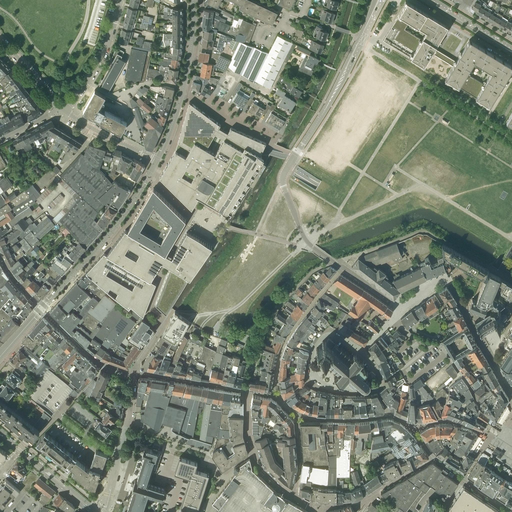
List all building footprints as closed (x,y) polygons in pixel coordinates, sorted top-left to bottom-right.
[(243,0),(241,5),(239,9),(250,14),(256,1),(255,1),(256,1),(255,2),(251,1),(251,0),(243,0)] [(291,9),(295,0),(280,0),(279,3),(278,3),(278,2),(278,3),(291,9)] [(338,2),(332,0),(325,0),(324,5),(330,7),(329,9),(333,10),(334,8),(336,9),(338,2)] [(480,6),(481,4),(482,2),(481,1),(480,0),(475,0),(471,7),(477,10),(479,6),(480,6)] [(256,1),(250,14),(261,19),(267,6),(266,6),(267,6),(266,8),(262,6),(263,4),(260,3),(260,4),(256,3),(256,1),(257,2),(257,1),(256,1)] [(435,48),(448,27),(407,2),(392,26),(400,30),(394,39),(415,51),(411,57),(424,66),(432,53),(435,48)] [(481,16),(488,5),(485,3),(484,5),(481,4),(480,6),(479,6),(477,10),(476,12),(481,16)] [(322,14),(325,15),(323,20),(331,22),(334,14),(327,11),(327,9),(317,5),(316,9),(323,11),(322,14)] [(488,5),(481,16),(486,19),(490,13),(487,11),(490,6),(488,5)] [(492,22),(498,12),(497,12),(501,7),(498,5),(493,14),(490,13),(486,19),(492,22)] [(261,19),(266,22),(272,25),(278,11),(271,8),(271,10),(266,8),(267,6),(268,7),(267,6),(261,19)] [(137,9),(128,7),(126,14),(135,16),(137,9)] [(183,8),(176,8),(172,9),(167,7),(167,12),(164,12),(164,15),(167,15),(182,14),(182,11),(183,11),(183,8)] [(215,19),(219,21),(225,23),(226,20),(220,17),(218,16),(219,13),(213,11),(204,9),(203,15),(212,17),(212,18),(215,19)] [(503,16),(498,12),(492,22),(497,25),(502,16),(503,16)] [(133,22),(134,20),(136,20),(137,17),(135,16),(126,14),(125,20),(133,22)] [(203,29),(208,30),(213,31),(216,32),(217,29),(227,32),(230,25),(225,23),(219,21),(215,19),(212,18),(212,17),(203,15),(203,16),(203,18),(203,19),(203,20),(202,26),(203,27),(203,29)] [(233,19),(238,21),(237,24),(239,24),(241,19),(239,18),(235,16),(233,19)] [(502,16),(497,25),(502,29),(507,21),(508,20),(502,16)] [(240,25),(235,39),(240,41),(248,45),(256,26),(251,24),(241,19),(239,24),(240,25)] [(131,29),(133,22),(125,20),(123,26),(131,29)] [(508,33),(511,26),(511,23),(507,21),(502,29),(503,29),(503,30),(505,30),(506,31),(508,33)] [(321,30),(322,28),(317,26),(315,32),(318,33),(316,37),(325,40),(328,33),(321,30)] [(122,29),(120,35),(129,38),(131,31),(122,29)] [(213,33),(213,31),(208,30),(203,29),(203,32),(204,33),(203,38),(212,40),(212,36),(214,36),(215,34),(213,33)] [(219,39),(216,38),(215,40),(218,41),(216,49),(218,50),(218,51),(222,52),(226,36),(220,34),(219,39)] [(129,38),(120,35),(119,42),(127,44),(129,38)] [(293,43),(289,41),(277,36),(268,53),(255,81),(270,88),(283,61),(293,43)] [(213,40),(212,40),(203,38),(202,46),(212,48),(213,40)] [(230,60),(228,66),(241,75),(254,47),(248,45),(240,41),(235,39),(233,38),(229,47),(235,50),(230,60)] [(182,40),(163,39),(165,46),(169,46),(182,47),(183,47),(183,44),(182,44),(182,40)] [(490,106),(511,69),(511,66),(469,40),(456,61),(435,48),(432,53),(453,66),(445,79),(490,106)] [(322,43),(318,41),(317,43),(312,41),(309,49),(321,53),(324,45),(322,44),(322,43),(323,43),(322,43)] [(295,45),(293,43),(283,61),(287,63),(289,58),(295,45)] [(298,69),(306,73),(311,75),(313,70),(311,69),(314,63),(317,64),(319,59),(309,54),(310,52),(297,46),(295,50),(309,56),(307,60),(304,66),(300,64),(298,69)] [(268,53),(254,47),(241,75),(255,81),(268,53)] [(121,58),(122,56),(124,52),(122,51),(116,48),(112,57),(111,59),(112,62),(99,86),(108,91),(125,61),(121,58)] [(140,82),(142,75),(147,52),(131,49),(124,79),(140,82)] [(223,69),(225,70),(228,66),(230,60),(220,55),(215,65),(223,69)] [(203,63),(202,69),(212,71),(212,68),(211,68),(212,64),(203,63)] [(0,78),(4,75),(11,70),(9,67),(7,64),(6,65),(6,64),(0,68),(0,78)] [(178,69),(162,66),(160,66),(160,70),(163,71),(163,69),(167,70),(167,69),(169,69),(168,72),(177,74),(178,69)] [(147,76),(161,80),(166,81),(175,83),(177,74),(168,72),(167,72),(167,75),(164,75),(164,74),(162,74),(163,71),(160,70),(149,68),(147,76)] [(214,87),(219,79),(209,77),(210,74),(211,74),(212,71),(202,69),(201,76),(209,77),(209,79),(206,83),(210,85),(214,87)] [(2,85),(8,80),(15,75),(13,72),(13,71),(13,70),(12,70),(11,70),(4,75),(6,77),(2,80),(2,81),(0,82),(2,85)] [(4,87),(5,89),(18,79),(17,77),(17,76),(16,75),(15,75),(8,80),(9,82),(5,85),(5,86),(4,87)] [(209,79),(202,77),(196,75),(195,82),(193,81),(192,88),(198,91),(199,89),(202,90),(205,85),(206,83),(209,79)] [(287,90),(289,92),(298,97),(302,91),(303,89),(298,86),(280,75),(277,80),(283,83),(283,82),(287,85),(286,87),(288,88),(287,90)] [(13,87),(15,89),(22,84),(22,83),(21,82),(20,82),(18,79),(5,89),(7,92),(9,90),(9,91),(13,87)] [(202,90),(201,93),(204,95),(210,85),(206,83),(205,85),(202,90)] [(17,92),(19,94),(26,89),(25,88),(26,87),(25,86),(24,86),(22,84),(15,89),(9,94),(11,96),(13,95),(13,96),(17,92)] [(204,95),(208,97),(214,87),(210,85),(204,95)] [(165,86),(150,86),(150,89),(161,94),(164,95),(172,97),(174,88),(165,86)] [(295,102),(284,95),(286,93),(278,88),(275,93),(283,98),(279,104),(290,111),(295,102)] [(26,89),(19,94),(13,99),(15,102),(17,100),(19,102),(22,99),(30,94),(30,93),(29,91),(28,91),(26,89)] [(95,89),(83,112),(121,133),(127,122),(102,108),(99,107),(106,95),(95,89)] [(238,104),(243,96),(237,92),(238,91),(235,89),(232,95),(235,96),(232,101),(238,104)] [(152,108),(139,97),(140,96),(136,93),(134,95),(138,98),(136,101),(132,98),(129,101),(142,136),(143,140),(147,131),(142,127),(144,124),(145,123),(143,119),(147,114),(148,113),(149,112),(152,108)] [(18,106),(21,104),(22,106),(26,104),(33,99),(34,98),(32,96),(30,94),(22,99),(19,102),(17,103),(18,106)] [(243,96),(238,104),(243,107),(246,103),(248,105),(252,99),(249,97),(248,99),(243,96)] [(169,108),(171,102),(157,98),(156,102),(162,103),(161,106),(169,108)] [(26,104),(22,106),(21,107),(22,110),(21,110),(22,113),(26,111),(28,110),(29,110),(30,109),(37,104),(37,103),(38,103),(37,102),(36,102),(33,99),(26,104)] [(248,105),(251,106),(248,111),(254,114),(259,106),(257,104),(258,101),(256,99),(255,100),(252,99),(248,105)] [(230,220),(251,186),(252,186),(266,163),(262,161),(264,158),(260,156),(263,149),(265,146),(229,130),(221,125),(189,102),(176,150),(160,177),(156,183),(153,187),(127,231),(123,239),(162,262),(167,265),(171,267),(189,278),(190,278),(226,227),(230,220)] [(26,111),(28,115),(31,120),(44,113),(37,104),(30,109),(29,110),(31,114),(28,115),(26,111)] [(166,117),(169,108),(161,106),(158,105),(157,104),(155,108),(162,113),(166,117)] [(269,109),(271,106),(267,104),(266,107),(264,109),(259,106),(254,114),(260,117),(262,113),(265,115),(269,109)] [(272,125),(279,114),(273,110),(276,106),(272,104),(271,106),(269,109),(272,111),(271,112),(266,121),(272,125)] [(31,120),(28,115),(26,111),(22,113),(12,118),(17,127),(31,120)] [(157,114),(154,118),(163,125),(166,117),(162,113),(160,117),(157,114)] [(279,114),(272,125),(279,129),(285,119),(286,119),(287,118),(285,116),(284,117),(279,114)] [(5,117),(11,130),(17,127),(12,118),(12,119),(10,120),(8,116),(5,117)] [(152,151),(160,133),(163,126),(163,125),(154,118),(151,116),(150,117),(145,123),(144,124),(149,128),(147,131),(143,140),(145,148),(152,151)] [(0,119),(0,122),(1,125),(6,133),(11,130),(5,117),(0,119)] [(51,121),(39,127),(43,135),(47,133),(49,135),(54,126),(51,121)] [(49,135),(47,139),(47,143),(49,144),(50,141),(50,140),(52,136),(55,138),(60,129),(57,127),(57,128),(54,126),(49,135)] [(41,137),(43,135),(39,127),(33,130),(42,145),(43,144),(42,142),(43,141),(41,137)] [(60,129),(55,138),(52,142),(55,144),(52,148),(55,150),(65,133),(63,132),(63,131),(60,129)] [(34,145),(36,144),(37,144),(38,144),(39,146),(42,145),(33,130),(28,133),(32,141),(34,145)] [(30,150),(31,149),(32,148),(31,147),(32,147),(31,146),(34,145),(32,141),(28,133),(22,136),(30,150)] [(63,149),(71,136),(68,134),(67,134),(65,133),(55,150),(59,152),(62,148),(63,149)] [(27,151),(30,150),(22,136),(17,138),(17,139),(13,142),(13,141),(12,141),(15,145),(17,150),(21,148),(21,147),(23,145),(26,150),(26,149),(27,151)] [(74,138),(71,136),(63,149),(67,151),(65,153),(67,154),(68,152),(76,140),(74,138)] [(76,140),(68,152),(71,154),(74,149),(77,151),(82,142),(79,140),(78,141),(76,140)] [(96,216),(97,214),(100,209),(103,206),(107,208),(104,212),(111,218),(117,210),(104,203),(98,197),(113,184),(112,182),(107,178),(99,169),(100,168),(101,164),(102,160),(106,149),(89,144),(84,154),(81,153),(76,159),(61,175),(62,176),(66,180),(68,182),(69,184),(71,186),(73,188),(75,189),(77,191),(81,197),(77,202),(75,204),(73,206),(71,208),(70,210),(68,211),(66,213),(64,215),(63,217),(61,219),(60,220),(66,227),(71,232),(68,234),(72,238),(74,236),(77,238),(81,242),(80,242),(86,248),(101,231),(91,224),(94,219),(96,216)] [(114,149),(114,150),(113,150),(110,149),(109,150),(106,149),(102,160),(110,162),(111,160),(114,149)] [(111,160),(114,161),(114,164),(117,165),(119,159),(121,151),(114,149),(111,160)] [(119,159),(117,165),(114,174),(115,175),(117,169),(120,170),(117,175),(122,177),(124,172),(131,164),(135,166),(136,164),(132,161),(133,159),(121,154),(122,152),(121,151),(119,159)] [(136,164),(135,166),(142,170),(145,165),(138,161),(133,158),(133,159),(132,161),(136,164)] [(109,172),(107,178),(112,182),(114,181),(114,180),(117,175),(115,175),(114,174),(117,165),(114,164),(113,164),(110,173),(109,172)] [(135,166),(131,164),(124,172),(128,175),(130,175),(137,179),(142,170),(135,166)] [(0,194),(3,192),(12,185),(6,176),(1,180),(0,180),(0,194)] [(38,197),(40,195),(41,195),(32,184),(23,192),(17,196),(0,207),(0,216),(4,213),(9,220),(29,206),(36,202),(35,201),(36,199),(38,197)] [(104,203),(117,210),(124,200),(130,190),(118,184),(116,187),(113,184),(98,197),(104,203)] [(72,198),(77,202),(81,197),(77,191),(72,195),(72,198)] [(0,207),(17,196),(15,192),(13,192),(7,197),(0,200),(0,207)] [(7,230),(14,225),(22,218),(33,211),(29,206),(9,220),(0,225),(0,234),(2,234),(7,230)] [(100,209),(97,214),(100,217),(108,223),(111,218),(104,212),(100,209)] [(4,213),(0,216),(0,225),(9,220),(4,213)] [(100,217),(99,219),(96,216),(94,219),(104,227),(108,223),(100,217)] [(30,217),(25,221),(22,218),(14,225),(17,228),(4,238),(0,239),(0,245),(6,242),(8,241),(14,237),(28,225),(32,223),(33,222),(30,217)] [(9,266),(38,240),(55,225),(51,221),(47,217),(37,226),(35,227),(16,243),(20,247),(11,255),(5,258),(9,266)] [(104,227),(94,219),(91,224),(101,231),(104,227)] [(0,248),(1,251),(16,243),(35,227),(32,224),(32,223),(28,225),(14,237),(8,241),(6,242),(0,245),(0,248)] [(160,264),(162,262),(123,239),(127,231),(125,230),(120,237),(112,247),(107,254),(104,253),(86,272),(86,273),(87,274),(102,287),(107,292),(107,291),(129,309),(130,308),(131,306),(139,313),(142,316),(142,315),(143,316),(156,284),(151,280),(154,275),(155,273),(155,272),(157,270),(159,267),(160,264)] [(81,242),(77,238),(74,241),(73,240),(71,242),(82,252),(86,248),(80,242),(81,242)] [(38,241),(38,240),(9,266),(11,269),(29,253),(36,246),(35,245),(36,244),(35,244),(38,241)] [(70,241),(67,244),(79,256),(82,252),(71,242),(70,241)] [(20,247),(16,243),(1,251),(5,258),(11,255),(20,247)] [(396,243),(366,255),(365,255),(361,257),(362,260),(363,261),(369,266),(372,264),(374,263),(376,264),(381,263),(393,258),(394,261),(402,258),(401,255),(405,253),(402,249),(399,246),(396,243)] [(441,243),(442,246),(442,248),(442,252),(442,255),(443,263),(446,270),(448,274),(449,275),(449,274),(450,273),(449,272),(450,271),(450,270),(450,269),(451,269),(451,268),(450,267),(450,266),(450,265),(449,265),(448,264),(451,260),(480,277),(481,277),(482,277),(482,276),(483,276),(485,277),(488,270),(441,243)] [(35,252),(39,249),(39,248),(36,244),(35,245),(36,246),(29,253),(11,269),(14,272),(22,265),(27,260),(33,254),(35,252)] [(79,256),(67,244),(69,246),(67,248),(65,246),(63,248),(64,249),(75,260),(79,256)] [(69,266),(75,260),(64,249),(61,253),(63,255),(60,259),(69,266)] [(56,256),(53,259),(54,260),(66,270),(69,266),(60,259),(63,255),(61,253),(59,252),(56,256)] [(421,266),(426,278),(446,270),(443,263),(442,255),(442,252),(439,253),(440,257),(437,258),(439,262),(431,265),(428,257),(424,258),(425,262),(420,264),(421,266)] [(363,261),(362,260),(361,257),(358,258),(352,266),(394,299),(400,290),(393,280),(391,283),(386,279),(388,277),(384,274),(385,273),(379,268),(378,269),(374,267),(372,269),(369,266),(363,261)] [(50,264),(51,264),(62,274),(66,270),(54,260),(53,259),(49,263),(50,264)] [(24,267),(24,266),(28,262),(27,260),(22,265),(14,272),(16,275),(24,267)] [(16,275),(19,278),(35,262),(32,260),(24,267),(16,275)] [(35,262),(19,278),(21,281),(29,274),(30,274),(31,274),(32,273),(42,263),(43,262),(42,262),(41,263),(37,260),(35,262)] [(498,269),(499,269),(509,274),(510,272),(506,270),(508,265),(508,264),(503,261),(498,268),(498,269)] [(21,281),(26,286),(37,276),(43,269),(46,266),(43,262),(42,263),(32,273),(31,274),(30,274),(29,274),(21,281)] [(51,264),(50,264),(49,263),(46,266),(43,269),(45,270),(46,270),(50,274),(48,277),(46,280),(44,281),(50,287),(62,274),(51,264)] [(511,276),(509,274),(499,269),(498,269),(498,268),(496,267),(493,265),(491,264),(491,265),(490,267),(488,270),(489,270),(489,271),(490,271),(490,272),(500,277),(511,283),(511,276)] [(321,270),(323,272),(330,278),(336,270),(330,266),(326,268),(328,270),(326,272),(323,269),(321,270)] [(409,268),(410,271),(400,276),(399,273),(393,276),(394,279),(393,279),(393,280),(400,290),(426,278),(421,266),(414,269),(413,266),(409,268)] [(40,281),(44,277),(44,276),(42,275),(44,273),(43,272),(45,270),(43,269),(37,276),(26,286),(31,291),(38,283),(38,284),(40,281)] [(9,278),(6,275),(3,270),(0,272),(0,287),(9,278)] [(500,277),(490,272),(490,271),(489,271),(489,270),(488,270),(485,277),(476,300),(475,300),(472,299),(468,308),(484,314),(488,303),(491,298),(492,296),(498,282),(499,280),(500,277)] [(316,279),(314,281),(313,283),(320,289),(330,278),(323,272),(321,274),(318,272),(316,273),(318,274),(316,276),(314,274),(313,274),(312,275),(316,279)] [(95,293),(102,287),(87,274),(83,278),(89,283),(85,286),(90,290),(95,293)] [(369,308),(371,305),(388,317),(389,316),(393,309),(388,306),(364,289),(341,274),(340,274),(333,283),(358,300),(355,305),(353,304),(348,312),(337,305),(337,304),(323,295),(321,298),(327,303),(329,304),(329,305),(333,307),(342,311),(357,318),(359,319),(360,320),(368,310),(369,311),(368,311),(371,313),(372,310),(370,309),(369,308)] [(44,281),(46,280),(48,277),(45,275),(44,276),(44,277),(40,281),(38,284),(38,283),(31,291),(33,294),(44,281)] [(511,283),(500,277),(499,280),(498,282),(504,285),(501,289),(500,291),(511,297),(511,283)] [(0,309),(2,307),(17,288),(11,281),(9,278),(0,287),(0,309)] [(89,283),(83,278),(82,278),(79,281),(85,286),(89,283)] [(39,300),(50,287),(44,281),(33,294),(39,300)] [(59,321),(71,308),(77,312),(92,296),(88,293),(77,283),(50,312),(59,321)] [(320,289),(313,283),(311,285),(309,283),(307,284),(310,287),(317,293),(320,289)] [(95,293),(92,296),(77,312),(71,308),(59,321),(71,332),(74,328),(84,315),(86,312),(91,306),(93,307),(105,294),(107,292),(102,287),(95,293)] [(310,287),(308,289),(307,291),(306,291),(310,294),(314,296),(317,293),(310,287)] [(446,287),(439,291),(445,300),(452,296),(446,287)] [(2,307),(5,310),(20,292),(17,288),(2,307)] [(305,293),(303,291),(299,288),(295,292),(300,296),(301,295),(300,295),(302,293),(303,295),(301,297),(309,303),(311,300),(304,294),(305,293)] [(230,298),(234,302),(242,294),(238,290),(230,298)] [(304,294),(311,300),(314,296),(310,294),(306,291),(305,293),(304,294)] [(5,310),(8,313),(23,295),(20,292),(5,310)] [(292,299),(297,303),(304,309),(309,303),(301,297),(300,296),(295,292),(290,298),(289,299),(291,301),(292,299)] [(72,334),(79,340),(86,346),(115,307),(117,304),(105,294),(93,307),(91,306),(86,312),(84,315),(74,328),(71,332),(72,334)] [(437,305),(440,303),(435,294),(432,297),(437,305)] [(10,315),(16,307),(25,297),(23,295),(8,313),(10,315)] [(453,296),(452,296),(445,300),(444,301),(446,304),(448,302),(451,306),(456,303),(457,302),(452,296),(453,296)] [(504,304),(492,296),(491,298),(488,303),(495,309),(491,312),(491,311),(490,312),(488,314),(487,314),(485,316),(484,315),(484,316),(482,318),(482,317),(481,318),(479,319),(478,320),(476,321),(475,322),(475,323),(477,325),(476,325),(476,326),(477,326),(477,327),(478,326),(480,330),(479,331),(480,332),(481,332),(483,333),(482,334),(482,335),(483,335),(487,332),(489,331),(490,331),(490,330),(492,329),(493,329),(493,328),(495,327),(495,328),(496,327),(495,327),(498,325),(498,326),(499,325),(503,322),(503,323),(504,322),(504,321),(507,319),(507,320),(508,320),(508,319),(510,317),(511,316),(510,316),(510,312),(511,312),(511,311),(510,312),(508,308),(503,306),(504,304)] [(16,307),(19,309),(28,300),(25,297),(16,307)] [(427,314),(436,308),(438,307),(437,305),(432,297),(427,300),(421,304),(427,314)] [(28,300),(19,309),(16,307),(10,315),(11,316),(14,318),(20,324),(33,309),(32,309),(32,308),(31,306),(32,305),(33,305),(28,300)] [(304,309),(297,303),(295,306),(288,300),(285,303),(288,305),(293,309),(301,314),(304,309)] [(329,304),(327,303),(327,304),(323,301),(323,302),(319,300),(315,305),(323,311),(327,306),(329,308),(332,309),(333,307),(329,305),(329,304)] [(451,306),(447,308),(449,311),(445,313),(446,316),(459,309),(455,304),(456,303),(451,306)] [(421,319),(427,314),(421,304),(415,308),(421,319)] [(330,324),(328,321),(326,320),(322,316),(325,313),(323,311),(315,305),(310,310),(311,311),(319,318),(325,324),(328,326),(329,325),(330,324)] [(155,330),(150,325),(141,317),(142,316),(139,313),(131,306),(130,308),(133,311),(131,313),(138,319),(136,322),(125,337),(132,342),(131,343),(133,345),(134,344),(135,344),(141,347),(143,344),(144,345),(155,330)] [(8,313),(5,310),(2,307),(0,309),(0,343),(0,344),(1,344),(4,341),(9,335),(16,327),(20,324),(14,318),(11,316),(10,315),(8,313)] [(86,346),(94,353),(97,348),(106,336),(121,316),(125,320),(128,316),(115,307),(86,346)] [(301,314),(293,309),(292,311),(286,307),(285,309),(288,312),(297,319),(301,314)] [(422,320),(421,319),(415,308),(411,311),(411,310),(400,319),(407,328),(412,324),(412,325),(415,324),(416,324),(418,323),(418,321),(417,320),(418,320),(420,322),(422,320)] [(454,319),(462,315),(459,309),(446,316),(448,319),(452,316),(454,319)] [(429,319),(438,313),(437,310),(427,317),(429,319)] [(162,333),(172,341),(177,343),(182,334),(185,335),(192,323),(174,311),(171,316),(173,318),(162,333)] [(317,321),(319,318),(311,311),(311,312),(311,313),(310,313),(309,314),(308,315),(309,315),(308,316),(308,315),(307,316),(315,323),(320,327),(322,326),(320,325),(320,324),(320,322),(318,322),(317,321)] [(339,316),(343,319),(337,330),(343,333),(347,326),(348,327),(351,321),(354,323),(355,321),(357,318),(342,311),(339,316)] [(286,314),(283,312),(281,316),(294,324),(297,319),(288,312),(286,314)] [(279,327),(280,328),(279,329),(276,327),(275,327),(270,325),(269,329),(286,335),(294,324),(281,316),(277,313),(274,317),(280,321),(278,324),(280,325),(279,327)] [(302,320),(313,328),(315,326),(313,325),(315,323),(307,316),(306,315),(302,320)] [(448,322),(449,324),(450,325),(455,323),(456,325),(464,320),(462,315),(454,319),(448,322)] [(113,341),(100,358),(108,361),(112,355),(117,347),(118,346),(125,337),(136,322),(128,316),(125,320),(121,316),(106,336),(113,341)] [(28,335),(27,336),(33,341),(36,338),(39,341),(45,333),(43,331),(42,332),(40,330),(39,329),(42,326),(43,326),(46,324),(45,323),(47,321),(45,318),(44,318),(43,318),(28,335)] [(362,321),(360,320),(359,319),(357,318),(355,321),(354,323),(351,321),(348,327),(347,326),(343,333),(349,337),(352,331),(354,328),(356,330),(357,328),(360,324),(362,321)] [(302,320),(298,325),(308,332),(309,329),(314,332),(315,330),(313,328),(302,320)] [(371,320),(367,325),(370,327),(370,328),(372,329),(376,332),(380,328),(371,320)] [(449,329),(449,331),(452,330),(452,331),(454,334),(467,325),(464,320),(456,325),(449,329)] [(52,326),(47,321),(45,323),(46,324),(43,326),(42,326),(39,329),(40,330),(42,332),(43,331),(45,329),(47,331),(52,326)] [(501,332),(505,327),(504,326),(502,324),(497,328),(501,332)] [(298,325),(294,331),(302,336),(303,333),(311,338),(313,335),(308,332),(298,325)] [(467,326),(467,325),(467,326),(467,325),(454,334),(450,336),(444,340),(445,341),(441,343),(444,346),(446,348),(449,354),(450,354),(453,360),(455,363),(456,364),(463,358),(462,356),(467,353),(478,346),(478,345),(477,345),(476,343),(476,342),(474,339),(475,339),(471,332),(469,329),(470,329),(469,329),(467,326),(468,326),(468,325),(467,326)] [(39,341),(38,342),(36,344),(39,345),(40,344),(42,342),(54,328),(52,326),(47,331),(45,333),(39,341)] [(507,335),(510,337),(508,340),(506,344),(509,346),(507,349),(510,350),(500,365),(511,384),(511,381),(511,326),(510,330),(509,330),(509,331),(507,335)] [(42,342),(44,344),(57,330),(54,328),(42,342)] [(360,335),(354,332),(356,330),(354,328),(352,331),(349,337),(356,341),(360,335)] [(267,335),(273,338),(278,339),(283,341),(285,337),(286,335),(269,329),(267,335)] [(42,360),(51,350),(53,347),(52,347),(55,344),(56,345),(57,343),(56,342),(62,336),(59,333),(57,330),(44,344),(42,346),(35,354),(42,360)] [(384,340),(390,333),(387,330),(381,336),(384,340)] [(400,341),(405,336),(401,333),(397,330),(392,335),(396,339),(399,342),(400,341)] [(304,341),(305,339),(306,338),(302,336),(294,331),(290,337),(301,343),(303,340),(303,341),(303,340),(304,341)] [(193,335),(190,333),(188,337),(188,338),(180,354),(171,373),(180,375),(184,376),(192,358),(198,361),(204,347),(205,346),(205,345),(208,338),(205,337),(203,341),(193,336),(193,335)] [(177,344),(179,345),(169,364),(168,364),(164,372),(171,373),(180,354),(188,338),(188,337),(188,338),(182,334),(177,344)] [(368,340),(360,335),(356,341),(364,345),(368,340)] [(21,342),(25,345),(31,350),(36,344),(38,342),(39,341),(36,338),(33,341),(27,336),(21,342)] [(113,341),(106,336),(97,348),(94,353),(100,358),(113,341)] [(381,336),(378,339),(380,341),(384,345),(384,346),(385,347),(388,345),(384,340),(381,336)] [(45,363),(50,357),(66,340),(63,337),(57,343),(58,344),(54,348),(53,347),(51,350),(42,360),(45,363)] [(164,339),(162,337),(161,337),(160,337),(143,361),(143,362),(142,362),(141,362),(141,367),(141,368),(146,369),(150,361),(151,361),(154,355),(163,342),(165,339),(164,339)] [(300,345),(301,343),(290,337),(287,343),(299,348),(300,346),(300,345)] [(396,339),(394,340),(392,338),(391,337),(390,337),(389,337),(388,338),(388,339),(388,340),(390,343),(388,345),(390,349),(393,347),(396,351),(403,343),(400,341),(399,342),(396,339)] [(220,338),(218,344),(225,347),(227,341),(220,338)] [(271,343),(270,346),(264,344),(263,348),(278,353),(283,341),(278,339),(273,338),(271,343)] [(321,362),(322,361),(324,362),(323,363),(325,364),(326,364),(325,366),(326,367),(327,365),(331,368),(329,370),(330,370),(331,369),(334,372),(333,373),(334,374),(335,372),(338,375),(335,378),(334,377),(333,378),(334,378),(334,379),(334,380),(334,381),(335,379),(342,385),(341,386),(342,387),(342,386),(343,386),(344,387),(344,386),(343,385),(345,382),(346,383),(346,382),(349,384),(348,386),(349,386),(350,385),(353,388),(352,389),(353,390),(353,389),(355,390),(356,391),(356,390),(357,391),(357,390),(358,388),(358,389),(359,388),(360,387),(361,388),(360,389),(361,390),(362,389),(364,390),(364,391),(365,391),(365,390),(367,389),(368,391),(369,390),(368,389),(370,387),(371,388),(371,387),(370,386),(370,384),(371,384),(371,383),(371,381),(376,376),(375,375),(372,372),(370,372),(369,373),(367,371),(366,372),(364,371),(365,370),(365,369),(364,369),(363,368),(362,369),(360,367),(360,366),(362,363),(363,364),(364,364),(363,363),(363,362),(364,361),(363,361),(362,362),(356,356),(357,355),(356,354),(355,355),(354,355),(353,355),(354,356),(352,359),(351,359),(349,357),(350,356),(349,355),(348,356),(345,354),(346,352),(345,351),(344,353),(341,350),(342,349),(341,348),(340,349),(336,345),(337,344),(336,343),(335,343),(329,338),(326,341),(326,340),(324,342),(323,341),(322,342),(323,343),(318,349),(317,348),(316,349),(317,350),(316,352),(317,353),(318,351),(322,355),(322,356),(323,357),(320,361),(321,362)] [(149,370),(153,370),(157,363),(160,364),(162,360),(167,352),(169,348),(168,347),(171,342),(165,339),(163,342),(154,355),(151,361),(150,361),(146,369),(148,369),(149,370)] [(73,346),(70,343),(66,340),(50,357),(45,363),(50,366),(52,368),(73,346)] [(369,347),(368,349),(371,353),(379,347),(380,348),(383,346),(384,345),(380,341),(379,342),(380,343),(378,345),(375,341),(369,347)] [(172,342),(172,343),(169,348),(167,352),(162,360),(160,364),(157,363),(153,370),(164,372),(168,364),(178,345),(177,344),(172,342)] [(42,346),(40,344),(39,345),(33,352),(35,354),(42,346)] [(142,348),(141,347),(135,344),(129,353),(128,354),(135,357),(142,348)] [(210,378),(209,380),(215,381),(223,354),(225,347),(218,344),(216,351),(212,368),(210,370),(208,377),(210,378)] [(293,347),(295,347),(287,344),(284,350),(292,353),(293,352),(294,350),(292,349),(293,347)] [(31,350),(25,345),(21,350),(19,350),(10,360),(24,372),(26,369),(23,366),(25,364),(41,377),(50,366),(45,363),(42,360),(35,354),(33,352),(31,350)] [(65,360),(76,349),(73,346),(52,368),(54,370),(58,367),(65,360)] [(195,367),(191,377),(200,378),(211,349),(205,346),(204,347),(198,361),(196,365),(195,367)] [(472,361),(474,360),(483,354),(478,346),(467,353),(472,361)] [(114,363),(119,354),(118,354),(120,350),(121,349),(117,347),(112,355),(108,361),(114,363)] [(293,354),(294,354),(296,355),(298,355),(298,354),(307,357),(309,352),(300,349),(295,347),(294,348),(295,349),(295,350),(294,350),(293,352),(294,353),(293,354)] [(373,357),(382,351),(381,350),(380,348),(379,347),(371,353),(373,357)] [(263,348),(261,352),(272,356),(270,365),(271,366),(274,366),(278,353),(263,348)] [(71,372),(74,368),(73,366),(70,370),(68,367),(75,360),(77,362),(79,361),(80,361),(84,356),(76,349),(65,360),(58,367),(63,372),(70,378),(73,373),(71,372)] [(216,351),(211,349),(200,378),(209,380),(210,378),(208,377),(210,370),(212,368),(216,351)] [(120,355),(119,354),(114,363),(121,366),(123,360),(123,361),(127,355),(124,354),(126,351),(124,350),(122,353),(121,353),(120,355)] [(284,350),(282,357),(281,358),(290,360),(291,359),(293,359),(294,356),(292,355),(292,353),(284,350)] [(123,360),(121,366),(128,369),(129,365),(135,357),(128,354),(129,353),(126,351),(124,354),(127,355),(123,361),(123,360)] [(373,357),(378,363),(387,357),(382,351),(373,357)] [(263,367),(274,368),(274,366),(271,366),(270,365),(272,356),(261,352),(261,353),(266,355),(265,358),(262,358),(262,360),(264,361),(263,366),(257,365),(263,367)] [(391,354),(387,357),(378,363),(381,370),(389,365),(387,361),(391,360),(390,359),(393,357),(394,360),(396,362),(400,360),(394,352),(393,353),(391,354)] [(229,356),(223,354),(215,381),(222,382),(229,356)] [(483,354),(474,360),(477,364),(470,369),(467,364),(464,366),(468,370),(470,369),(471,371),(472,372),(477,367),(487,360),(483,354)] [(233,384),(238,363),(239,360),(240,357),(233,355),(233,356),(229,355),(229,356),(232,358),(226,383),(233,384)] [(89,360),(84,356),(80,361),(74,368),(77,371),(81,365),(83,367),(89,360)] [(232,358),(229,356),(222,382),(226,383),(232,358)] [(184,376),(191,377),(195,367),(192,366),(193,364),(196,365),(198,361),(192,358),(184,376)] [(289,363),(292,363),(292,360),(290,360),(281,358),(281,360),(280,365),(286,366),(289,366),(289,363)] [(459,368),(464,365),(466,363),(463,358),(456,364),(459,368)] [(99,368),(92,362),(89,360),(83,367),(81,365),(77,371),(74,368),(71,372),(73,373),(70,378),(69,378),(72,381),(69,385),(73,389),(75,386),(78,389),(76,391),(78,393),(87,383),(95,373),(99,368)] [(241,364),(238,363),(233,384),(241,386),(243,377),(247,361),(242,360),(241,364)] [(490,367),(487,360),(477,367),(472,372),(475,375),(478,373),(477,372),(480,369),(482,372),(490,367)] [(404,366),(402,363),(397,366),(397,367),(395,368),(391,369),(389,365),(381,370),(382,374),(384,378),(401,369),(401,368),(404,366)] [(257,369),(256,373),(256,375),(255,379),(266,381),(263,390),(270,391),(274,371),(273,371),(274,368),(263,367),(257,365),(257,366),(256,369),(257,369)] [(457,375),(457,371),(452,365),(451,366),(446,370),(452,376),(444,383),(438,388),(440,390),(442,388),(453,378),(457,375)] [(256,375),(256,373),(257,369),(256,369),(257,366),(254,372),(250,379),(250,380),(249,388),(254,389),(263,390),(266,381),(255,379),(256,375)] [(488,380),(495,376),(491,368),(480,375),(481,377),(483,379),(485,377),(485,376),(487,380),(488,380)] [(48,369),(27,396),(52,416),(54,413),(73,389),(48,369)] [(20,375),(15,371),(14,373),(12,372),(9,376),(8,375),(7,377),(7,378),(7,379),(17,388),(20,384),(19,383),(22,380),(18,377),(20,375)] [(98,402),(98,401),(99,399),(101,397),(100,396),(106,383),(109,384),(111,381),(113,376),(100,371),(96,380),(93,379),(83,391),(98,402)] [(304,377),(304,372),(296,371),(295,374),(290,376),(291,380),(295,379),(304,377)] [(475,378),(473,376),(475,375),(472,372),(466,377),(470,382),(475,378)] [(395,374),(384,380),(386,382),(393,378),(394,379),(395,378),(397,377),(395,374)] [(470,382),(473,387),(480,381),(479,379),(481,377),(480,375),(477,377),(475,378),(470,382)] [(292,384),(291,380),(290,376),(286,378),(278,380),(279,381),(280,387),(292,384)] [(492,387),(498,383),(495,376),(488,380),(487,380),(485,381),(486,383),(488,382),(491,388),(492,387)] [(139,378),(137,395),(136,406),(140,406),(141,406),(142,399),(148,378),(141,377),(139,378)] [(295,379),(295,383),(298,382),(299,387),(304,384),(304,377),(295,379)] [(461,377),(452,385),(449,387),(449,393),(449,395),(444,405),(442,411),(441,413),(441,417),(446,416),(447,412),(448,411),(453,404),(457,398),(457,397),(458,396),(463,392),(468,388),(467,385),(461,377)] [(147,400),(145,409),(140,410),(141,413),(141,420),(159,429),(162,422),(164,416),(170,398),(170,396),(164,395),(162,394),(164,388),(165,381),(152,378),(147,400)] [(142,399),(147,400),(152,378),(148,378),(142,399)] [(382,397),(390,388),(393,391),(398,387),(405,381),(403,378),(397,381),(395,378),(394,379),(393,378),(386,382),(387,385),(379,392),(382,397)] [(410,396),(410,398),(410,399),(408,408),(408,418),(416,420),(415,414),(414,403),(418,402),(417,399),(415,389),(422,385),(424,383),(420,378),(413,383),(413,384),(410,385),(410,386),(409,386),(409,389),(410,396)] [(295,379),(291,380),(292,384),(280,387),(281,391),(292,387),(295,386),(294,383),(295,383),(295,379)] [(174,382),(170,381),(168,390),(166,394),(165,393),(164,395),(170,396),(174,382)] [(172,426),(185,384),(174,382),(170,396),(170,398),(164,416),(162,422),(164,423),(163,425),(164,423),(172,426)] [(485,382),(474,390),(476,397),(480,402),(483,399),(485,399),(492,392),(490,389),(487,386),(486,384),(485,382)] [(14,390),(7,383),(0,391),(0,393),(7,399),(9,397),(12,399),(18,393),(14,390)] [(193,385),(185,384),(172,426),(172,429),(171,429),(178,433),(193,385)] [(410,396),(409,389),(409,386),(409,385),(408,384),(408,389),(407,392),(405,391),(405,392),(400,390),(401,389),(398,387),(393,391),(395,392),(396,392),(397,393),(398,394),(400,395),(401,396),(397,405),(394,412),(400,415),(402,408),(403,409),(404,406),(403,406),(406,397),(407,398),(410,398),(410,396)] [(189,437),(193,437),(197,414),(199,403),(203,387),(193,385),(178,433),(186,437),(188,438),(189,437)] [(421,415),(423,420),(428,419),(437,417),(429,404),(433,400),(432,398),(433,397),(422,385),(415,389),(417,399),(418,402),(419,405),(420,408),(421,415)] [(294,390),(296,389),(295,387),(295,386),(292,387),(281,391),(284,397),(294,391),(294,390)] [(299,390),(302,394),(304,392),(306,393),(308,391),(310,388),(305,386),(299,390)] [(501,386),(494,390),(492,387),(491,388),(490,389),(492,392),(504,405),(505,404),(508,399),(508,398),(501,386)] [(201,408),(204,409),(208,388),(203,387),(199,403),(197,414),(200,415),(201,408)] [(214,389),(208,388),(204,409),(199,440),(202,441),(203,441),(205,441),(214,389)] [(393,391),(390,388),(382,397),(386,403),(393,397),(396,392),(395,392),(393,391)] [(429,404),(437,417),(441,417),(441,413),(442,411),(440,411),(439,408),(444,405),(449,395),(449,393),(447,393),(442,388),(440,390),(439,391),(438,390),(434,395),(434,396),(433,397),(432,398),(433,400),(429,404)] [(468,398),(472,395),(470,391),(468,388),(463,392),(465,396),(461,399),(458,396),(457,397),(457,398),(453,404),(448,411),(447,412),(446,416),(451,418),(456,409),(456,408),(460,403),(461,402),(462,401),(464,402),(468,398)] [(224,390),(214,389),(206,435),(205,441),(206,442),(212,443),(213,436),(215,437),(218,437),(224,399),(222,398),(224,390)] [(314,397),(316,391),(313,389),(310,396),(310,397),(309,401),(307,403),(306,403),(303,411),(307,413),(310,401),(313,402),(314,397)] [(225,438),(231,438),(227,414),(232,391),(224,390),(222,398),(224,399),(218,437),(225,438)] [(243,417),(243,402),(240,402),(240,393),(232,391),(227,414),(243,417)] [(291,404),(301,395),(298,391),(287,399),(291,404)] [(306,397),(305,400),(299,409),(303,411),(306,403),(307,403),(309,401),(310,397),(310,396),(308,395),(307,394),(309,392),(308,391),(306,393),(304,392),(302,394),(302,395),(303,395),(306,397)] [(317,415),(320,392),(316,391),(314,397),(313,402),(310,401),(307,413),(317,415)] [(320,392),(317,415),(325,415),(327,397),(328,393),(320,392)] [(397,393),(396,392),(393,397),(386,403),(389,406),(390,405),(397,393)] [(480,402),(481,403),(482,402),(498,415),(504,405),(492,392),(485,399),(483,399),(480,402)] [(398,394),(397,393),(390,405),(389,406),(394,412),(397,405),(401,396),(400,395),(398,394)] [(377,394),(371,395),(372,401),(375,413),(380,412),(383,412),(383,411),(384,410),(384,409),(383,407),(383,406),(381,402),(379,398),(377,394)] [(257,414),(261,397),(253,395),(252,398),(251,404),(251,407),(251,408),(252,414),(257,414)] [(303,398),(305,400),(306,397),(303,395),(302,396),(301,395),(291,404),(294,406),(303,398)] [(371,395),(365,396),(366,402),(366,405),(365,405),(367,414),(375,413),(372,401),(371,395)] [(473,398),(472,395),(468,398),(464,402),(462,401),(461,402),(460,403),(456,408),(456,409),(451,418),(457,419),(460,413),(463,408),(465,406),(468,402),(473,398)] [(352,411),(352,404),(352,402),(351,396),(347,396),(342,396),(343,402),(343,415),(351,415),(351,411),(352,411)] [(351,415),(360,415),(358,403),(359,403),(358,401),(354,401),(354,400),(353,400),(352,396),(351,396),(352,402),(354,402),(354,404),(352,404),(352,411),(351,411),(351,415)] [(365,396),(352,396),(353,400),(354,400),(354,401),(358,401),(359,403),(358,403),(360,415),(367,414),(365,405),(366,405),(366,402),(365,396)] [(122,417),(122,414),(123,414),(123,413),(123,412),(123,408),(124,408),(124,407),(123,407),(123,406),(122,407),(122,405),(122,398),(114,397),(114,405),(115,405),(115,407),(111,407),(110,412),(118,417),(121,420),(122,420),(122,419),(123,419),(123,418),(122,418),(122,417)] [(268,413),(269,409),(269,406),(267,405),(271,398),(261,397),(257,414),(252,414),(253,418),(258,418),(265,422),(266,419),(265,418),(266,415),(267,415),(268,413)] [(50,417),(44,412),(33,425),(0,398),(0,416),(25,436),(31,441),(50,417)] [(299,409),(305,400),(303,398),(294,406),(299,409)] [(407,398),(407,402),(406,401),(404,406),(403,409),(402,408),(400,415),(403,417),(407,418),(408,418),(408,408),(410,399),(410,398),(407,398)] [(457,419),(460,421),(466,411),(468,408),(470,407),(475,403),(473,398),(468,402),(465,406),(463,408),(460,413),(457,419)] [(274,401),(269,409),(268,413),(267,415),(266,415),(265,418),(266,419),(265,422),(264,425),(266,426),(271,417),(275,413),(275,412),(281,407),(276,402),(274,401)] [(418,402),(414,403),(415,414),(416,420),(423,420),(421,415),(420,408),(419,405),(418,402)] [(482,402),(481,403),(480,404),(482,408),(489,415),(494,419),(496,418),(498,415),(482,402)] [(465,422),(468,416),(471,412),(472,410),(477,411),(478,409),(475,403),(470,407),(468,408),(466,411),(460,421),(465,422)] [(275,413),(271,417),(266,426),(271,430),(272,428),(275,422),(275,421),(280,416),(281,415),(281,416),(285,412),(281,407),(275,412),(275,413)] [(469,419),(473,421),(474,420),(484,426),(486,422),(485,421),(476,416),(475,416),(473,415),(474,413),(477,415),(480,411),(480,410),(478,409),(477,411),(472,410),(471,412),(468,416),(470,417),(469,419)] [(108,410),(106,413),(102,419),(107,422),(110,424),(112,422),(113,422),(114,421),(115,420),(115,419),(116,418),(113,415),(110,413),(110,412),(108,410)] [(485,421),(488,417),(480,411),(477,415),(476,416),(485,421)] [(215,437),(215,438),(216,438),(214,445),(212,455),(222,471),(226,468),(248,454),(243,436),(243,417),(227,414),(231,438),(225,438),(218,437),(215,437)] [(273,428),(279,431),(282,424),(281,424),(289,416),(287,414),(282,418),(280,416),(275,421),(275,422),(276,422),(273,428)] [(284,426),(291,419),(289,416),(281,424),(282,424),(279,431),(282,432),(284,426)] [(471,425),(473,421),(469,419),(470,417),(468,416),(465,422),(471,425)] [(253,434),(254,440),(261,438),(265,437),(262,436),(264,432),(262,431),(264,425),(265,422),(258,418),(253,418),(253,423),(253,431),(253,432),(253,434)] [(294,422),(291,419),(284,426),(282,432),(289,435),(293,435),(295,435),(294,423),(294,422)] [(370,450),(385,447),(391,445),(389,443),(388,441),(387,441),(385,437),(386,433),(388,431),(387,429),(391,428),(390,427),(393,419),(389,419),(387,419),(387,423),(385,423),(385,426),(384,426),(383,435),(384,439),(383,439),(376,441),(372,442),(371,446),(370,450)] [(372,434),(373,438),(381,435),(382,426),(380,419),(377,420),(378,427),(379,433),(374,434),(372,434)] [(373,438),(372,442),(376,441),(383,439),(384,439),(383,435),(384,426),(385,426),(385,423),(387,423),(387,419),(380,419),(382,426),(381,435),(373,438)] [(387,429),(388,431),(390,431),(394,427),(400,422),(393,419),(390,427),(391,428),(387,429)] [(99,421),(97,420),(93,425),(95,427),(95,428),(96,429),(97,429),(99,431),(101,432),(104,435),(105,436),(106,436),(107,435),(107,434),(111,429),(100,421),(99,421)] [(367,428),(367,439),(371,439),(371,438),(373,438),(372,434),(374,434),(379,433),(378,427),(377,420),(370,421),(370,424),(370,427),(367,428)] [(474,420),(473,421),(471,425),(479,428),(482,429),(484,426),(474,420)] [(370,421),(359,422),(358,437),(357,437),(357,438),(356,438),(355,447),(355,452),(361,452),(361,448),(363,449),(363,451),(366,451),(366,449),(365,449),(365,439),(367,439),(367,428),(370,427),(370,424),(370,421)] [(333,448),(329,448),(328,445),(328,441),(327,429),(327,422),(320,422),(320,423),(320,429),(321,438),(324,438),(325,446),(326,452),(333,451),(333,448)] [(338,422),(332,422),(332,440),(332,444),(333,448),(333,451),(326,452),(327,455),(336,455),(336,444),(337,438),(338,422)] [(336,444),(336,455),(336,456),(339,456),(339,448),(342,448),(343,430),(344,430),(344,422),(338,422),(337,438),(336,444)] [(339,456),(336,456),(336,467),(336,476),(349,476),(349,470),(349,454),(350,446),(351,436),(353,436),(355,422),(344,422),(344,430),(343,430),(342,448),(339,448),(339,456)] [(351,436),(350,446),(349,454),(351,454),(351,453),(355,453),(355,452),(355,447),(356,438),(357,438),(357,437),(358,437),(359,422),(355,422),(353,436),(351,436)] [(387,441),(388,441),(403,425),(400,422),(394,427),(390,431),(388,431),(386,433),(385,437),(387,441)] [(300,423),(303,461),(312,460),(313,465),(317,465),(324,465),(329,465),(327,455),(326,452),(325,446),(324,438),(321,438),(320,429),(320,423),(310,423),(300,423)] [(445,424),(439,424),(440,437),(440,438),(442,443),(444,445),(449,450),(453,445),(447,439),(445,441),(444,440),(443,437),(444,434),(445,424)] [(266,426),(264,425),(262,431),(264,432),(269,435),(271,430),(266,426)] [(403,425),(388,441),(389,443),(395,438),(393,436),(395,435),(397,437),(407,429),(403,425)] [(435,438),(436,437),(436,434),(435,431),(435,425),(432,425),(430,426),(427,427),(432,435),(435,438)] [(449,438),(448,439),(449,439),(450,437),(449,437),(451,433),(453,434),(457,426),(451,425),(447,434),(446,435),(449,438)] [(456,435),(461,427),(457,426),(453,434),(450,440),(452,442),(456,434),(456,435)] [(440,438),(437,439),(436,437),(435,438),(432,435),(427,427),(427,428),(420,432),(434,453),(435,454),(444,445),(442,443),(440,438)] [(458,441),(466,428),(461,427),(456,435),(456,434),(452,442),(455,445),(458,441)] [(458,441),(461,442),(470,430),(467,428),(466,428),(458,441)] [(391,445),(391,446),(400,440),(411,433),(407,429),(397,437),(395,438),(389,443),(391,445)] [(477,433),(470,430),(461,442),(459,445),(468,451),(478,435),(477,433)] [(52,455),(60,445),(45,433),(37,443),(43,448),(52,455)] [(400,440),(391,446),(394,450),(394,451),(415,438),(414,437),(411,433),(400,440)] [(254,441),(255,441),(264,466),(282,484),(290,489),(294,484),(297,466),(295,440),(295,436),(295,435),(293,435),(293,436),(280,437),(279,437),(279,439),(274,440),(274,442),(270,442),(269,439),(267,438),(265,437),(261,438),(254,440),(255,440),(254,441)] [(394,450),(392,451),(397,458),(398,458),(398,459),(406,457),(405,455),(413,450),(421,445),(415,438),(394,451),(394,450)] [(58,461),(61,463),(68,468),(69,466),(76,458),(60,445),(52,455),(58,461)] [(406,457),(411,455),(411,456),(412,456),(415,454),(415,455),(417,454),(424,449),(421,445),(413,450),(405,455),(406,457)] [(435,454),(442,458),(443,460),(446,456),(449,453),(454,446),(453,445),(449,450),(444,445),(435,454)] [(453,454),(458,457),(463,452),(466,454),(468,451),(459,445),(453,454)] [(141,511),(148,494),(162,498),(162,496),(163,497),(164,497),(164,496),(165,496),(166,495),(166,494),(166,493),(166,492),(165,492),(165,491),(164,491),(165,489),(148,483),(149,483),(148,483),(152,470),(156,471),(160,456),(162,451),(158,450),(153,448),(153,450),(144,447),(142,454),(142,455),(144,456),(144,457),(143,461),(140,470),(138,476),(136,480),(135,479),(134,483),(133,483),(132,482),(131,485),(133,486),(132,489),(131,491),(133,491),(133,492),(132,494),(131,497),(127,511),(126,511),(141,511)] [(412,456),(414,460),(426,453),(424,449),(417,454),(415,455),(415,454),(412,456)] [(96,487),(99,477),(98,476),(99,473),(101,473),(99,472),(100,471),(101,471),(108,454),(96,450),(89,468),(81,462),(80,461),(76,458),(69,466),(70,467),(73,470),(72,472),(87,484),(88,484),(88,485),(89,485),(90,485),(90,486),(91,486),(92,486),(93,486),(93,487),(94,487),(95,487),(96,487)] [(473,458),(466,454),(463,452),(458,457),(459,458),(462,456),(463,457),(462,460),(469,465),(473,458)] [(426,453),(414,460),(415,464),(416,464),(417,464),(428,458),(428,456),(426,453)] [(459,460),(452,456),(452,455),(449,453),(446,456),(450,459),(459,464),(457,468),(463,472),(465,472),(467,468),(460,463),(458,461),(459,460)] [(334,488),(336,488),(336,476),(336,467),(336,456),(336,455),(327,455),(329,465),(328,467),(328,469),(327,485),(334,486),(334,488)] [(411,455),(406,457),(410,468),(416,466),(415,464),(414,460),(412,456),(411,456),(411,455)] [(180,456),(175,472),(190,477),(180,507),(178,511),(196,511),(209,473),(195,469),(197,462),(180,456)] [(447,462),(457,468),(459,464),(450,459),(446,456),(443,460),(447,462)] [(410,468),(406,457),(398,459),(398,460),(403,472),(410,468)] [(218,509),(215,511),(307,511),(304,510),(288,500),(285,499),(284,499),(284,498),(284,497),(283,496),(283,495),(282,495),(282,494),(281,494),(279,493),(278,493),(277,493),(276,492),(252,469),(250,459),(246,460),(240,465),(236,467),(235,467),(234,468),(233,469),(233,470),(234,471),(236,472),(212,504),(215,507),(218,509)] [(18,477),(16,479),(18,481),(22,477),(24,478),(26,475),(24,474),(27,471),(23,468),(24,466),(17,460),(12,467),(12,468),(18,473),(16,475),(18,477)] [(385,472),(389,479),(403,472),(398,460),(395,460),(397,464),(394,465),(393,462),(384,466),(386,469),(384,470),(385,472)] [(460,463),(467,468),(469,465),(462,460),(461,460),(460,460),(459,461),(459,460),(458,461),(460,463)] [(393,502),(385,511),(415,511),(417,510),(415,508),(418,502),(425,491),(429,485),(447,498),(458,483),(446,474),(447,472),(432,461),(432,462),(429,464),(419,469),(380,493),(381,493),(393,502)] [(474,473),(477,475),(479,472),(480,472),(485,465),(477,461),(468,475),(469,476),(471,474),(473,475),(474,473)] [(327,485),(328,469),(309,466),(309,464),(303,463),(302,466),(303,466),(302,472),(301,472),(301,473),(302,473),(301,479),(300,479),(300,480),(313,482),(315,483),(327,485)] [(477,477),(474,482),(477,485),(488,468),(485,465),(480,472),(481,473),(478,478),(477,477)] [(480,487),(491,469),(488,468),(477,485),(480,487)] [(492,495),(502,477),(491,469),(480,487),(492,495)] [(355,484),(359,482),(361,481),(360,479),(357,470),(351,472),(355,484)] [(381,474),(385,481),(389,479),(385,472),(384,470),(380,472),(381,474)] [(468,478),(474,482),(477,477),(478,475),(477,475),(474,473),(473,475),(471,474),(469,476),(468,475),(467,476),(468,478)] [(377,474),(374,477),(372,478),(376,486),(382,482),(378,475),(377,474)] [(505,479),(502,477),(492,495),(495,496),(501,487),(500,487),(502,484),(505,479)] [(55,491),(47,485),(39,478),(34,485),(43,492),(40,496),(42,497),(39,501),(44,505),(55,491)] [(372,478),(370,479),(368,481),(372,489),(376,486),(372,478)] [(0,511),(1,511),(20,491),(6,479),(3,481),(3,480),(2,481),(3,481),(0,485),(0,511)] [(505,503),(511,490),(511,482),(505,479),(502,484),(500,487),(501,487),(495,496),(496,497),(505,503)] [(313,482),(300,480),(299,486),(311,490),(313,482)] [(364,483),(364,484),(368,492),(372,489),(368,481),(366,482),(364,483)] [(314,485),(315,483),(313,482),(311,490),(309,499),(310,499),(315,500),(323,501),(324,488),(316,487),(313,486),(313,485),(314,485)] [(309,499),(311,490),(299,486),(298,493),(301,494),(301,495),(302,495),(302,496),(303,496),(304,496),(309,499)] [(446,511),(499,511),(497,511),(497,510),(463,487),(455,499),(453,502),(452,504),(451,504),(451,505),(448,510),(446,511)] [(336,502),(336,490),(336,488),(334,488),(334,489),(324,488),(323,501),(331,502),(336,502)] [(65,498),(61,495),(61,494),(60,494),(60,495),(59,496),(58,495),(53,501),(62,508),(63,508),(64,509),(65,510),(67,510),(68,511),(67,511),(58,511),(55,511),(54,511),(71,511),(72,511),(73,511),(75,508),(75,507),(74,506),(73,505),(67,500),(65,498)] [(423,511),(431,511),(436,503),(431,501),(432,500),(429,498),(427,501),(424,506),(422,511),(423,511)] [(383,511),(372,503),(364,511),(383,511)]
